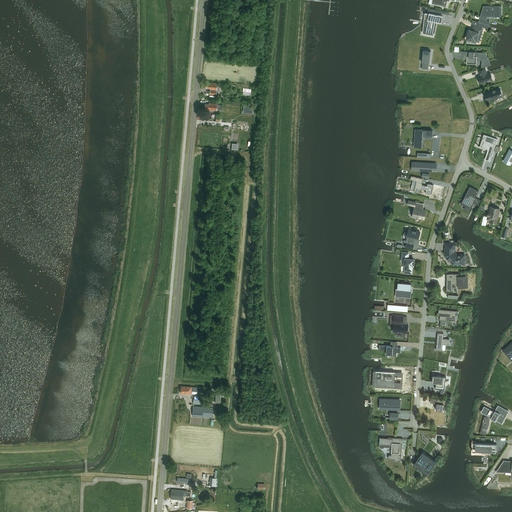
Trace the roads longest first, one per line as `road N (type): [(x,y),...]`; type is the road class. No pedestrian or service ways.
road 1 (residential): [(160,511),(204,0)]
road 2 (residential): [(460,162),(429,257),(414,424)]
road 3 (residential): [(463,0),(447,47),(471,112),(460,162)]
